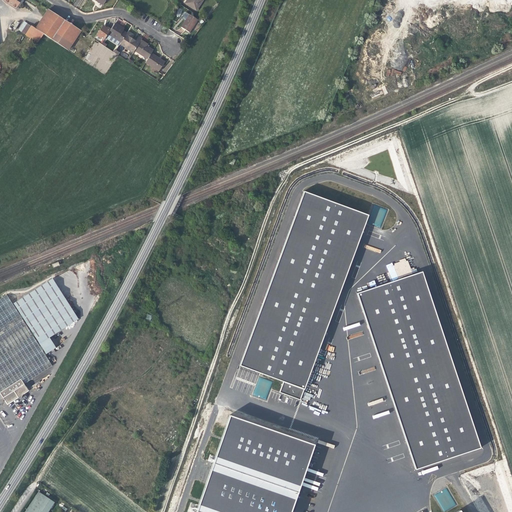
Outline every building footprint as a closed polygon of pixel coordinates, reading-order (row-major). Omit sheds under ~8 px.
[(20,0),(3,0),(9,4),(15,8),(20,0)] [(202,0),(189,0),(187,4),(196,10),(202,0)] [(48,9),(35,28),(43,33),(68,50),(81,31),(48,9)] [(198,20),(189,14),(186,19),(185,20),(181,27),(189,32),(198,20)] [(18,29),(25,34),(31,25),(24,21),(18,29)] [(115,23),(111,29),(108,34),(121,42),(127,33),(123,31),(124,29),(121,27),(115,23)] [(38,42),(43,33),(35,28),(31,25),(25,34),(38,42)] [(104,40),(108,34),(111,29),(108,28),(107,27),(106,28),(102,25),(96,35),(104,40)] [(134,35),(128,31),(127,33),(121,42),(120,44),(126,48),(133,53),(134,50),(141,40),(142,39),(138,37),(136,40),(135,41),(132,39),(132,38),(134,35)] [(134,50),(147,59),(151,53),(153,50),(147,46),(148,44),(147,44),(141,40),(134,50)] [(158,58),(151,53),(147,59),(145,62),(159,71),(163,64),(157,60),(158,58)] [(367,214),(304,191),(240,365),(303,388),(367,214)] [(380,228),(387,210),(381,208),(377,218),(376,218),(374,225),(380,228)] [(422,271),(357,292),(414,467),(479,446),(422,271)] [(13,303),(39,344),(48,338),(77,319),(51,279),(13,303)] [(51,366),(6,296),(0,299),(0,398),(2,398),(12,391),(23,384),(51,366)] [(55,348),(48,338),(39,344),(45,354),(55,348)] [(267,400),(272,381),(258,377),(253,396),(267,400)] [(12,391),(2,398),(6,404),(16,397),(19,399),(22,394),(27,390),(23,384),(12,391)] [(198,511),(292,511),(314,442),(227,416),(198,511)] [(47,511),(54,502),(38,492),(24,511),(47,511)]
